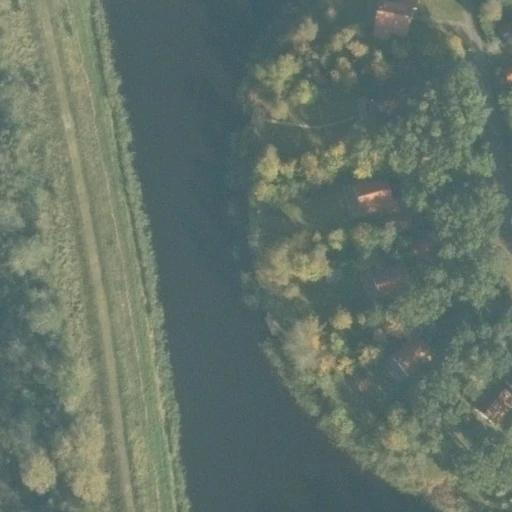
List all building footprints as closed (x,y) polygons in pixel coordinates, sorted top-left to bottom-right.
[(379,4),(374,36),(385,38),(386,31),(406,34),(410,10),(414,11),(416,3),(397,0),(396,7),(379,4)] [(511,25),(501,30),(503,37),(508,35),(511,46),(511,25)] [(511,84),(511,68),(502,73),(508,86),(511,84)] [(367,97),(373,130),(384,128),(383,121),(402,117),(398,92),(403,92),(401,84),(389,86),(390,93),(367,97)] [(386,134),(373,137),(376,153),(389,151),(386,134)] [(353,183),(361,215),(384,208),(386,215),(398,211),(396,204),(391,205),(385,181),(365,186),(363,180),(353,183)] [(404,232),(400,217),(387,221),(390,235),(404,232)] [(429,239),(410,247),(415,258),(433,250),(429,239)] [(369,272),(382,302),(398,295),(400,301),(417,294),(414,287),(410,289),(400,266),(382,274),(379,267),(369,272)] [(419,336),(414,330),(404,338),(409,343),(391,359),(414,384),(422,376),(417,371),(432,357),(415,339),(419,336)] [(459,360),(449,349),(439,360),(449,370),(459,360)] [(511,401),(493,386),(473,410),(493,426),(508,408),(511,411),(511,401)]
